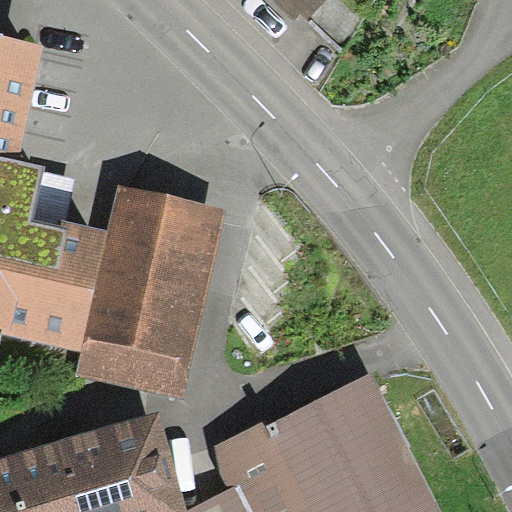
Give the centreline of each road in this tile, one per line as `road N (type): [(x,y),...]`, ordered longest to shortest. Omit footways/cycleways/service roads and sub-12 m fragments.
road 1 (tertiary): [(511,445),(422,292),(335,185)]
road 2 (tertiary): [(335,185),(151,0)]
road 3 (residential): [(335,185),(474,58),(493,20)]
